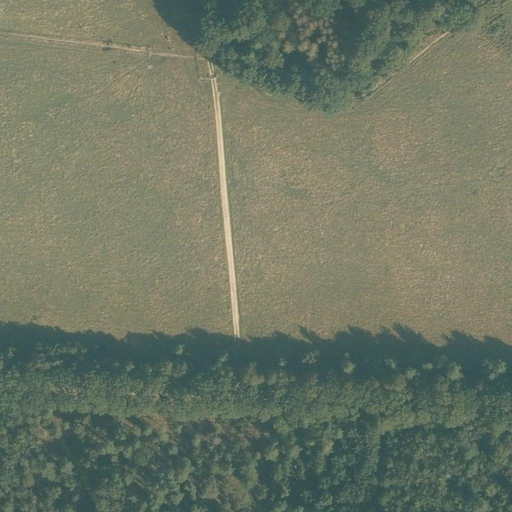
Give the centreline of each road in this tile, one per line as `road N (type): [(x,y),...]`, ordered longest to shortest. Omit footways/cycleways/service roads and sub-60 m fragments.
road 1 (unclassified): [(511,408),(0,383)]
road 2 (track): [(209,61),(240,396)]
